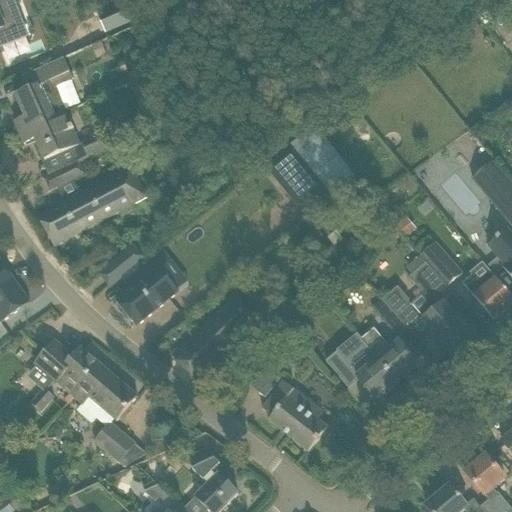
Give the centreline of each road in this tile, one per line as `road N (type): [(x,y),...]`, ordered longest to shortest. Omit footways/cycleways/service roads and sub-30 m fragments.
road 1 (unclassified): [(293,490),(47,268),(0,189)]
road 2 (unclassified): [(336,511),(511,371)]
